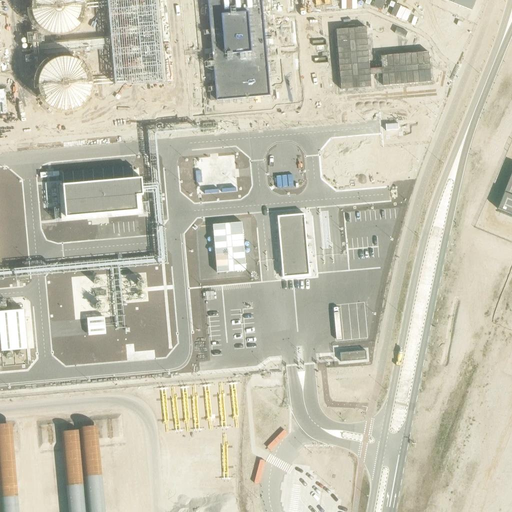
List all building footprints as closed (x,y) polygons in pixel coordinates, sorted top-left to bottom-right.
[(48,32),(54,34),(59,34),(64,33),(69,31),(74,28),(78,25),(81,20),(84,16),(85,11),(86,5),(85,0),(29,0),(29,5),(29,11),(31,16),(34,22),(38,26),(43,30),(48,32)] [(157,0),(106,0),(114,87),(164,82),(157,0)] [(264,0),(202,0),(212,105),(274,99),(264,0)] [(448,0),(470,8),(473,0),(448,0)] [(56,110),(62,111),(67,111),(72,110),(77,109),(82,106),(86,102),(89,98),(91,94),(93,88),(93,83),(93,78),(92,73),(90,69),(87,64),(83,61),(79,58),(74,56),(69,55),(63,55),(57,56),(51,58),(46,61),(42,66),(39,71),(37,77),(36,83),(37,88),(39,94),(42,99),(46,104),(50,107),(56,110)] [(511,170),(497,209),(511,215),(511,170)] [(141,178),(62,185),(65,218),(137,212),(136,196),(142,196),(141,178)] [(304,214),(276,217),(282,278),(309,276),(304,214)] [(368,275),(329,277),(331,300),(370,297),(368,275)] [(365,351),(339,353),(340,362),(366,360),(365,351)]
